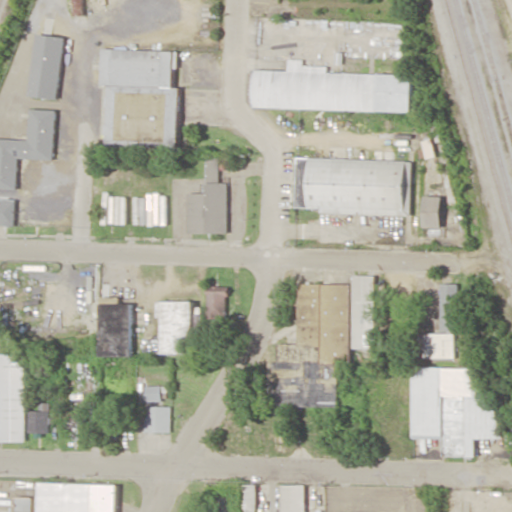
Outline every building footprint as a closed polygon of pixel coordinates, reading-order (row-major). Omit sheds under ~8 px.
[(71,0),(72,16),(82,16),(81,0),(71,0)] [(66,37),(37,33),(28,96),(58,100),(66,37)] [(177,50),(102,49),(102,85),(107,85),(106,143),(168,144),(168,147),(179,148),(180,88),(176,88),(177,50)] [(413,111),(414,75),(329,73),(329,66),(316,66),(316,59),(289,58),(289,71),(253,70),(252,108),(413,111)] [(54,160),(56,110),(30,109),(29,140),(0,138),(0,188),(18,189),(19,158),(54,160)] [(229,183),(221,183),(221,157),(208,158),(209,193),(189,193),(189,233),(230,233),(229,183)] [(322,213),(411,215),(412,160),(298,158),(297,207),(322,208),(322,213)] [(443,228),(443,196),(425,196),(425,228),(443,228)] [(16,199),(0,198),(0,225),(15,226),(16,199)] [(376,349),(377,275),(355,275),(354,349),(376,349)] [(353,284),(300,283),(300,343),(279,343),(279,363),(271,362),(271,406),(340,407),(340,363),(353,363),(353,284)] [(459,283),(441,284),(442,331),(460,331),(459,283)] [(228,286),(209,286),(209,320),(229,319),(228,286)] [(195,301),(159,302),(159,317),(164,317),(165,353),(195,353),(195,301)] [(134,356),(135,303),(102,303),(102,356),(134,356)] [(457,333),(424,333),(424,358),(456,359),(457,333)] [(27,441),(26,354),(1,354),(2,441),(27,441)] [(414,438),(445,438),(445,456),(477,456),(477,438),(498,438),(498,386),(482,386),(482,367),(414,367),(414,438)] [(146,402),(163,401),(163,386),(146,386),(146,402)] [(51,432),(51,403),(45,403),(45,410),(31,410),(31,432),(51,432)] [(173,407),(147,406),(146,432),(172,432),(173,407)] [(35,509),(36,497),(19,497),(19,509),(35,509)] [(221,511),(234,511),(233,497),(221,498),(221,511)]
